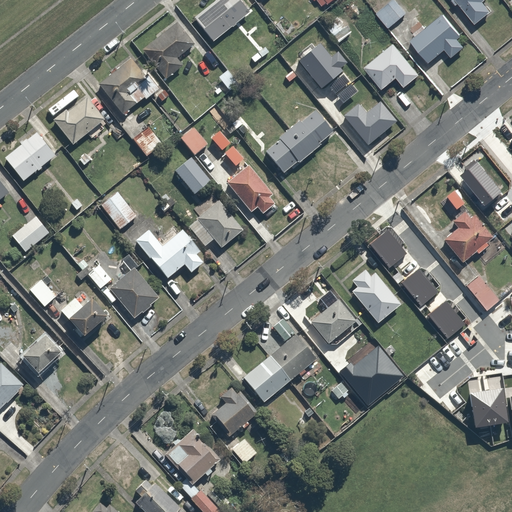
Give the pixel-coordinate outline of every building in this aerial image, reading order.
[(197,0),(179,15),(198,39),(237,8),(230,0),(197,0)] [(389,28),(412,11),(403,0),(390,0),(376,11),(389,28)] [(445,0),(462,21),(484,5),(480,0),(445,0)] [(433,50),(438,56),(454,44),(430,12),(397,37),(416,63),(433,50)] [(332,36),(345,25),(337,15),(324,25),(332,36)] [(125,49),(149,80),(168,65),(161,54),(178,42),(162,22),(125,49)] [(320,42),(298,60),(321,88),(342,70),(340,68),(347,62),(338,51),(331,56),(320,42)] [(385,74),(393,84),(408,71),(384,42),(354,67),(370,87),(385,74)] [(83,82),(107,113),(125,100),(115,87),(131,74),(117,56),(83,82)] [(335,93),(349,82),(342,74),(328,85),(335,93)] [(343,103),(356,91),(350,83),(336,95),(343,103)] [(418,99),(406,85),(399,91),(411,105),(418,99)] [(38,122),(56,145),(89,120),(70,97),(38,122)] [(358,103),(343,115),(367,145),(396,121),(380,101),(366,112),(358,103)] [(250,151),(268,171),(320,127),(302,107),(250,151)] [(149,123),(131,137),(144,153),(162,139),(149,123)] [(208,142),(192,123),(177,136),(193,154),(208,142)] [(0,149),(0,170),(8,181),(41,155),(22,132),(0,149)] [(209,178),(189,153),(173,167),(192,192),(209,178)] [(211,179),(236,209),(257,192),(233,162),(211,179)] [(494,210),(487,217),(501,234),(511,224),(511,183),(505,175),(481,195),(494,210)] [(113,187),(98,199),(121,227),(136,215),(113,187)] [(184,218),(208,247),(229,230),(205,201),(184,218)] [(493,235),(474,211),(470,215),(465,210),(453,220),(458,225),(442,238),(461,261),(493,235)] [(34,214),(9,232),(24,252),(49,233),(34,214)] [(123,237),(153,275),(172,260),(180,271),(195,258),(170,226),(148,243),(136,227),(123,237)] [(447,273),(428,249),(417,258),(409,247),(387,264),(414,299),(447,273)] [(94,284),(120,316),(144,297),(118,265),(94,284)] [(400,301),(373,269),(369,272),(364,267),(349,280),(353,285),(348,289),(376,322),(400,301)] [(39,276),(26,287),(44,307),(57,295),(39,276)] [(477,303),(462,282),(449,291),(464,312),(477,303)] [(486,310),(500,298),(486,282),(472,294),(486,310)] [(53,315),(70,333),(95,311),(79,293),(53,315)] [(327,341),(356,317),(338,295),(309,319),(327,341)] [(315,355),(295,331),(283,316),(271,326),(284,340),(242,376),(262,400),(315,355)] [(8,351),(23,367),(46,348),(31,331),(8,351)] [(0,401),(18,384),(0,365),(0,401)] [(380,397),(362,374),(348,385),(366,408),(380,397)] [(259,411),(240,388),(237,390),(231,384),(218,395),(224,401),(212,411),(231,434),(259,411)] [(217,456),(190,427),(165,450),(192,479),(217,456)] [(257,451),(244,436),(231,448),(244,463),(257,451)] [(131,500),(132,500),(145,511),(175,511),(183,504),(145,471),(132,486),(139,492),(131,500)] [(220,511),(185,474),(176,483),(203,511),(220,511)] [(212,484),(206,490),(223,508),(230,502),(212,484)] [(119,511),(101,499),(92,511),(119,511)]
